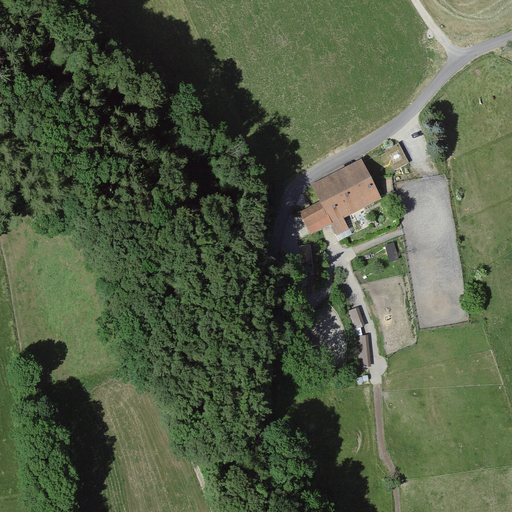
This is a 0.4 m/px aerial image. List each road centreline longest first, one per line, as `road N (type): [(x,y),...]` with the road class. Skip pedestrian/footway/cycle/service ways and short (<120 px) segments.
road 1 (unclassified): [(264,511),(262,337),(276,241),(300,185)]
road 2 (unclassified): [(511,37),(458,64),(403,120),(300,185)]
